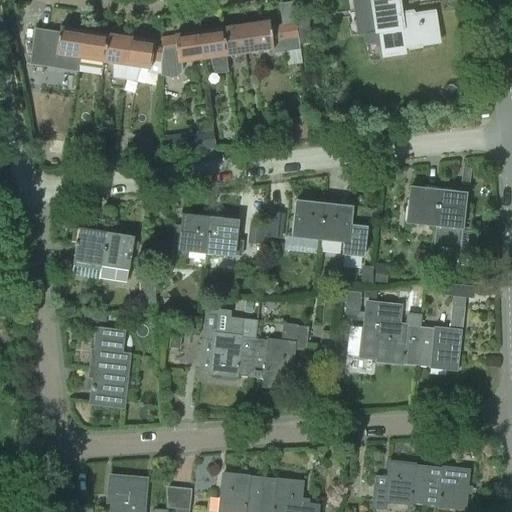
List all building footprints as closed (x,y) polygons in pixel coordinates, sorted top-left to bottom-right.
[(402,48),(438,42),(434,13),(401,19),(397,0),(372,0),(377,33),(380,33),(383,56),(403,53),(402,48)] [(269,23),(245,26),(249,54),(273,51),(273,55),(299,51),(297,37),(295,24),(270,28),(269,23)] [(245,26),(222,30),(226,58),(249,54),(245,26)] [(35,30),(31,53),(46,55),(46,52),(56,53),(55,57),(77,60),(82,32),(60,29),(59,33),(35,30)] [(222,30),(198,33),(202,61),(206,87),(229,84),(226,58),(222,30)] [(77,60),(102,64),(106,36),(82,32),(77,60)] [(167,49),(162,50),(160,76),(172,78),(176,77),(178,74),(179,70),(178,65),(202,61),(198,33),(174,37),(175,42),(166,44),(167,49)] [(111,88),(122,90),(129,39),(106,36),(102,64),(105,64),(103,81),(109,81),(111,88)] [(311,49),(309,36),(297,37),(299,51),(311,49)] [(129,39),(122,90),(135,92),(139,69),(149,71),(149,74),(160,76),(162,50),(153,48),(154,43),(129,39)] [(247,133),(235,134),(237,146),(248,144),(247,133)] [(190,137),(175,139),(177,153),(192,152),(190,137)] [(151,141),(140,142),(142,156),(160,154),(159,143),(151,144),(151,141)] [(79,150),(78,162),(86,163),(88,151),(79,150)] [(410,189),(406,224),(434,227),(438,188),(425,187),(425,190),(410,189)] [(434,227),(432,245),(460,248),(465,195),(451,193),(451,190),(438,188),(434,227)] [(292,238),(320,241),(324,202),(311,201),(310,205),(296,203),(292,238)] [(324,202),(320,241),(344,244),(343,256),(362,258),(365,228),(349,226),(351,209),(336,207),(337,204),(324,202)] [(267,213),(264,238),(278,240),(282,215),(267,213)] [(172,234),(168,269),(204,273),(206,255),(210,216),(197,215),(197,218),(182,217),(180,235),(172,234)] [(210,216),(206,255),(242,259),(244,242),(236,241),(238,223),(223,221),(223,218),(210,216)] [(250,220),(247,243),(262,245),(265,222),(250,220)] [(72,276),(99,280),(106,234),(72,229),(69,246),(76,247),(73,264),(74,264),(72,276)] [(106,234),(99,280),(126,284),(127,272),(128,272),(134,239),(106,234)] [(59,260),(58,269),(67,270),(69,261),(59,260)] [(375,267),(374,285),(386,286),(387,267),(375,267)] [(361,269),(361,287),(372,287),(372,269),(361,269)] [(420,328),(416,367),(429,369),(457,372),(459,356),(457,356),(460,333),(462,333),(465,299),(473,300),(474,288),(440,284),(439,297),(452,298),(449,331),(434,329),(433,330),(420,328)] [(137,287),(138,305),(152,304),(151,286),(137,287)] [(358,315),(359,294),(348,293),(346,313),(358,315)] [(61,309),(72,312),(75,301),(64,298),(61,309)] [(254,304),(246,303),(244,313),(251,315),(254,304)] [(371,305),(368,329),(380,330),(377,363),(403,366),(416,367),(420,328),(407,327),(407,326),(381,324),(383,306),(371,305)] [(237,378),(250,379),(255,340),(257,322),(217,317),(218,311),(206,309),(202,340),(214,342),(211,374),(209,374),(209,375),(237,378)] [(255,340),(250,379),(263,380),(262,389),(280,391),(280,383),(291,384),(291,383),(290,383),(294,351),(306,352),(309,328),(283,325),(281,343),(268,341),(267,341),(255,340)] [(94,371),(90,404),(122,408),(128,356),(123,356),(125,332),(96,329),(93,352),(92,352),(90,370),(94,371)] [(322,332),(320,345),(330,346),(332,333),(322,332)] [(170,335),(169,348),(179,349),(180,336),(170,335)] [(374,477),(371,508),(383,510),(384,503),(411,505),(424,506),(428,467),(415,466),(415,465),(388,463),(387,479),(374,477)] [(428,467),(424,506),(437,508),(453,509),(465,511),(464,511),(470,511),(474,511),(476,511),(479,490),(466,489),(468,471),(441,468),(441,469),(428,467)] [(258,511),(262,480),(249,478),(222,475),(217,511),(258,511)] [(111,511),(143,511),(146,481),(110,478),(108,497),(112,497),(111,511)] [(258,511),(317,511),(318,507),(299,505),(301,483),(275,480),(274,481),(262,480),(258,511)]
